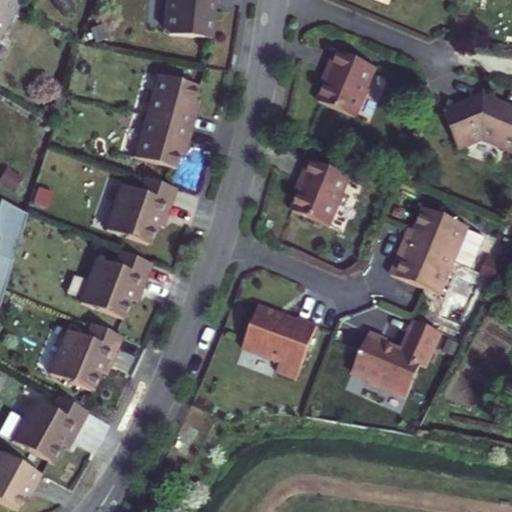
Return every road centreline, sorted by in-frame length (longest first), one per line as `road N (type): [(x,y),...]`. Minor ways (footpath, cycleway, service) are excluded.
road 1 (residential): [(120,476),(181,349),(218,240)]
road 2 (residential): [(218,240),(274,0)]
road 3 (residential): [(290,0),(437,60)]
road 4 (residential): [(218,240),(349,295)]
